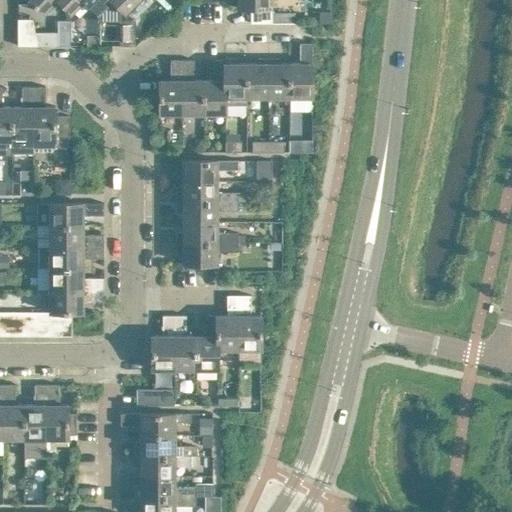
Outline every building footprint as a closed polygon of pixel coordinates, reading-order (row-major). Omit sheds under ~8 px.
[(17,0),(18,3),(29,3),(31,1),(43,13),(56,0),(17,0)] [(57,0),(70,13),(83,0),(57,0)] [(84,0),(98,13),(110,0),(84,0)] [(137,0),(111,0),(125,13),(137,0)] [(237,0),(237,7),(251,7),(251,23),(272,23),(272,0),(237,0)] [(34,17),(18,17),(18,45),(38,45),(34,17)] [(58,20),(58,45),(70,46),(70,20),(58,20)] [(122,20),(123,45),(135,45),(136,20),(122,20)] [(312,98),(312,43),(300,43),(300,63),(290,63),(290,98),(312,98)] [(247,98),(247,63),(237,63),(237,58),(225,58),(225,60),(226,98),(247,98)] [(268,98),(268,58),(257,58),(257,63),(247,63),(247,98),(268,98)] [(290,98),(290,63),(280,63),(280,58),(268,58),(268,98),(290,98)] [(182,114),(182,60),(170,60),(170,80),(160,80),(160,114),(182,114)] [(194,80),(194,60),(182,60),(182,114),(204,114),(204,80),(194,80)] [(226,98),(225,60),(214,60),(214,80),(204,80),(204,114),(226,114),(226,98)] [(12,153),(12,106),(2,106),(2,86),(0,86),(0,152),(11,153),(12,153)] [(34,154),(34,86),(22,86),(22,106),(12,106),(12,153),(11,153),(11,154),(34,154)] [(45,106),(45,86),(34,86),(34,154),(63,154),(63,148),(69,148),(69,115),(56,115),(56,106),(45,106)] [(295,121),(265,120),(265,132),(294,133),(295,121)] [(241,153),(241,142),(226,142),(225,152),(241,153)] [(268,153),(268,142),(252,142),(252,153),(268,153)] [(284,142),(268,142),(268,153),(284,153),(284,142)] [(238,170),(238,160),(176,160),(176,171),(183,171),(183,181),(218,181),(218,170),(238,170)] [(218,192),(218,181),(183,181),(183,191),(176,191),(176,201),(238,201),(238,192),(218,192)] [(238,211),(238,201),(176,201),(176,212),(183,212),(183,222),(218,222),(218,211),(238,211)] [(104,203),(37,203),(37,225),(49,225),(84,225),(84,215),(104,215),(104,203)] [(218,233),(218,222),(183,222),(183,232),(176,232),(176,242),(238,242),(238,233),(218,233)] [(84,234),(84,225),(49,225),(49,246),(104,246),(104,234),(84,234)] [(238,251),(238,242),(176,242),(176,253),(183,253),(183,263),(218,263),(218,252),(238,251)] [(104,258),(104,246),(49,246),(37,246),(37,268),(49,268),(84,268),(84,258),(104,258)] [(84,278),(84,268),(49,268),(49,290),(104,290),(104,278),(84,278)] [(260,288),(262,276),(240,273),(238,285),(260,288)] [(104,301),(104,297),(104,290),(49,290),(49,311),(60,311),(72,311),(84,311),(84,301),(104,301)] [(195,306),(195,295),(175,294),(174,305),(195,306)] [(239,365),(239,361),(239,295),(227,295),(227,315),(218,315),(218,365),(239,365)] [(251,315),(251,295),(239,295),(239,361),(261,361),(261,315),(251,315)] [(0,335),(12,335),(12,311),(0,311),(0,335)] [(24,335),(24,311),(12,311),(12,335),(24,335)] [(36,335),(36,312),(24,311),(24,335),(36,335)] [(48,336),(48,311),(36,312),(36,335),(48,336)] [(60,336),(60,311),(49,311),(48,311),(48,336),(60,336)] [(72,336),(72,311),(60,311),(60,336),(72,336)] [(175,369),(174,315),(163,315),(163,335),(152,335),(152,369),(175,369)] [(196,369),(196,335),(186,335),(186,315),(174,315),(175,369),(196,369)] [(218,369),(218,365),(218,315),(206,315),(206,335),(196,335),(196,369),(218,369)] [(28,375),(27,363),(3,364),(4,376),(28,375)] [(70,373),(70,364),(48,365),(48,373),(70,373)] [(25,438),(25,404),(15,404),(15,384),(3,384),(3,438),(25,438)] [(47,438),(46,384),(34,384),(34,404),(25,404),(25,438),(47,438)] [(76,434),(76,413),(68,413),(68,404),(58,404),(58,384),(46,384),(47,438),(69,438),(68,434),(76,434)] [(136,389),(136,393),(137,405),(174,404),(174,388),(136,389)] [(239,404),(239,393),(218,393),(218,404),(239,404)] [(175,435),(175,421),(191,421),(191,412),(121,413),(121,425),(141,425),(141,435),(175,435)] [(175,445),(175,435),(141,435),(141,445),(134,445),(134,455),(191,455),(191,445),(175,445)] [(191,464),(191,455),(134,455),(134,466),(141,466),(141,476),(175,476),(175,463),(191,464)] [(226,462),(208,462),(208,493),(226,493),(226,462)] [(175,488),(175,476),(141,476),(141,486),(134,486),(134,496),(191,496),(191,488),(175,488)] [(191,507),(191,497),(191,496),(134,496),(134,507),(141,507),(140,511),(175,511),(175,506),(191,507)]
